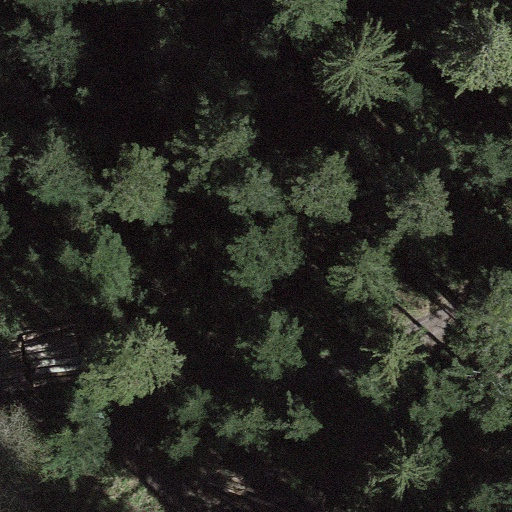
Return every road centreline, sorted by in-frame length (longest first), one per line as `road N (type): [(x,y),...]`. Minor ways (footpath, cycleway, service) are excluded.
road 1 (track): [(394,340),(272,385),(0,411)]
road 2 (track): [(511,258),(470,296),(394,340)]
